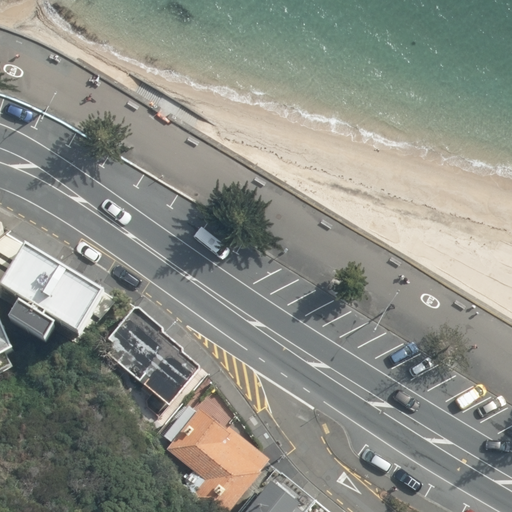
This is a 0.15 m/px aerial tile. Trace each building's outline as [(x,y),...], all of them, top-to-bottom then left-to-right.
[(0,371),(13,365),(4,351),(12,346),(0,320),(0,236),(5,231),(3,225),(0,221),(0,371)] [(100,288),(22,241),(0,277),(0,284),(16,294),(5,313),(42,336),(53,317),(75,330),(100,288)] [(167,404),(199,364),(182,349),(181,347),(180,345),(161,329),(161,327),(161,325),(136,304),(131,305),(106,337),(112,342),(105,352),(167,404)] [(262,452),(193,401),(159,446),(206,481),(188,506),(195,511),(230,511),(271,458),(262,452)] [(269,477),(240,511),(303,511),(293,504),(297,499),(269,477)]
